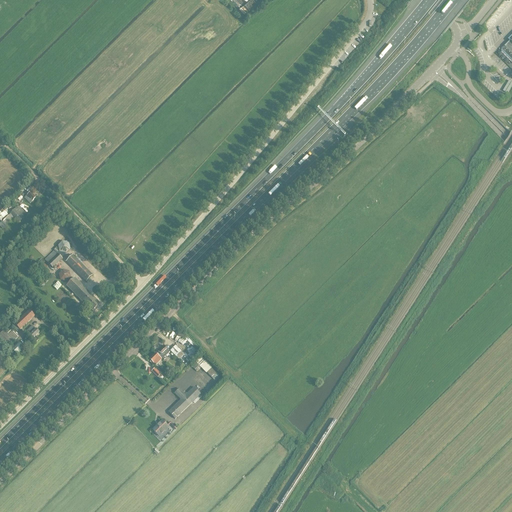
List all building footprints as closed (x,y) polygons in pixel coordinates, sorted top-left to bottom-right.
[(37,198),(31,192),(25,198),(30,204),(37,198)] [(24,219),(21,215),(24,212),(19,206),(0,223),(0,228),(13,216),(19,223),(24,219)] [(53,268),(63,259),(54,251),(45,260),(53,268)] [(73,256),(66,262),(86,282),(93,275),(73,256)] [(101,304),(75,278),(66,286),(92,312),(101,304)] [(35,316),(29,310),(15,324),(20,330),(35,316)] [(33,326),(27,332),(28,333),(27,335),(29,336),(30,335),(36,341),(37,342),(39,340),(38,340),(36,337),(39,333),(36,329),(35,330),(34,329),(35,328),(33,326)] [(15,341),(19,337),(11,330),(8,334),(15,341)] [(0,334),(0,339),(8,348),(15,342),(4,331),(0,334)] [(11,350),(17,356),(25,348),(19,342),(11,350)] [(158,351),(160,353),(159,355),(164,360),(165,359),(165,358),(170,352),(164,346),(158,351)] [(181,351),(176,346),(170,351),(172,353),(176,357),(181,351)] [(193,357),(200,351),(195,346),(188,352),(193,357)] [(153,365),(154,364),(155,366),(162,359),(156,353),(150,360),(151,361),(150,362),(153,365)] [(152,372),(158,378),(161,374),(155,368),(152,372)] [(202,397),(200,395),(201,395),(194,387),(186,395),(180,389),(175,394),(181,400),(168,412),(175,419),(198,398),(199,399),(202,397)] [(153,430),(160,437),(168,428),(162,421),(153,430)]
